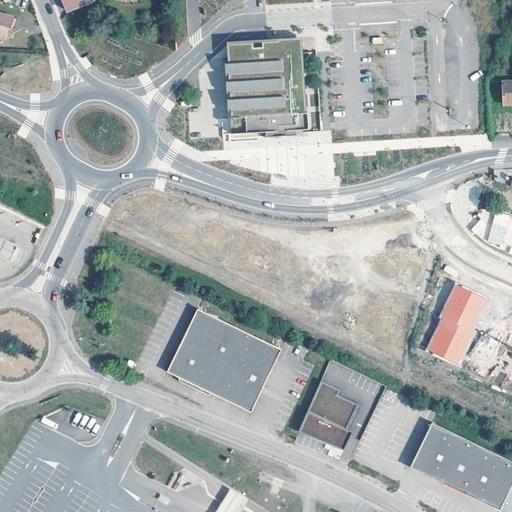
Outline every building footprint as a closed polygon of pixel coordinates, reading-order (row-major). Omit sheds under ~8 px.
[(60,0),(66,11),(91,2),(89,0),(60,0)] [(0,14),(0,37),(6,40),(14,18),(0,14)] [(227,60),(230,61),(230,64),(225,64),(226,76),(228,76),(229,82),(226,82),(227,94),(230,94),(230,100),(227,100),(228,112),(230,112),(232,134),(263,132),(263,137),(295,136),(295,130),(308,129),(307,113),(305,113),(305,107),(307,107),(306,95),(304,95),(303,89),(306,89),(306,77),(303,77),(303,71),(305,71),(305,59),(302,59),(302,53),(297,53),(296,46),(244,49),(243,45),(240,42),(236,42),(233,43),(231,45),(230,46),(230,49),(227,51),(226,55),(226,58),(227,60)] [(511,79),(501,79),(502,107),(511,106),(511,79)] [(487,236),(486,241),(503,245),(510,216),(480,209),(474,233),(487,236)] [(15,247),(0,240),(0,256),(9,261),(15,247)] [(486,299),(455,285),(441,315),(444,317),(471,330),(486,299)] [(284,352),(200,311),(169,374),(180,379),(199,388),(215,396),(253,414),(284,352)] [(472,331),(471,330),(444,317),(428,349),(457,363),(472,331)] [(477,383),(465,377),(461,387),(472,392),(477,383)] [(182,384),(210,397),(215,396),(199,388),(180,379),(182,384)] [(320,381),(298,429),(342,449),(349,434),(351,431),(348,430),(345,428),(356,403),(335,394),(337,389),(320,381)] [(360,405),(356,403),(345,428),(348,430),(360,405)] [(448,488),(497,511),(502,511),(511,491),(511,463),(433,425),(412,470),(448,488)] [(235,511),(242,501),(229,492),(216,511),(235,511)] [(165,507),(158,503),(156,507),(163,511),(165,507)]
